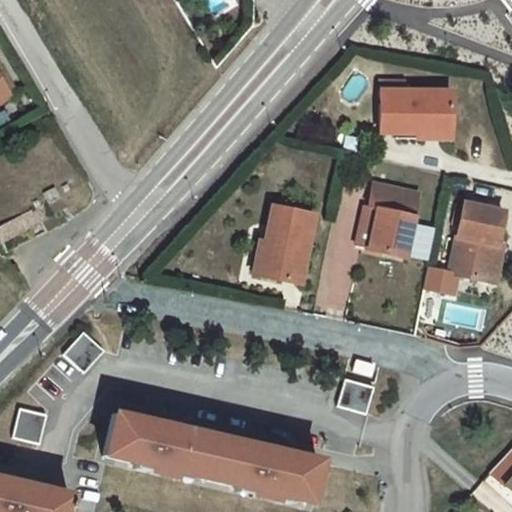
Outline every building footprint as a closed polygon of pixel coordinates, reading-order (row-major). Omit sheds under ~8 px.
[(0,68),(0,80),(10,96),(15,93),(0,68)] [(0,101),(10,96),(0,80),(0,101)] [(379,82),(379,91),(403,92),(403,82),(379,82)] [(403,92),(379,91),(379,133),(416,133),(416,128),(450,128),(450,92),(403,92)] [(4,111),(0,113),(0,126),(10,121),(4,111)] [(450,128),(416,128),(416,133),(416,139),(449,140),(450,128)] [(65,184),(60,188),(63,193),(68,190),(65,184)] [(368,248),(367,251),(403,259),(415,203),(397,199),(399,191),(373,185),(367,209),(363,208),(355,245),(368,248)] [(52,188),(41,194),(46,205),(58,199),(52,188)] [(417,195),(399,191),(397,199),(415,203),(417,195)] [(36,200),(31,203),(33,208),(39,206),(36,200)] [(0,227),(0,240),(1,243),(50,216),(43,204),(0,227)] [(448,274),(488,282),(496,246),(503,213),(463,205),(448,274)] [(272,207),(264,244),(257,276),(298,285),(312,215),(272,207)] [(252,275),(257,276),(264,244),(258,243),(252,275)] [(502,247),(496,246),(488,282),(494,284),(502,247)] [(105,352),(84,333),(62,356),(83,375),(105,352)] [(371,377),(373,366),(355,362),(353,373),(371,377)] [(364,415),(371,388),(343,382),(336,409),(364,415)] [(46,416),(18,410),(12,438),(39,445),(46,416)] [(307,504),(316,463),(299,459),(215,439),(141,422),(112,415),(102,456),(307,504)] [(511,448),(488,474),(503,487),(503,488),(511,496),(511,448)] [(0,481),(0,511),(64,511),(68,497),(34,489),(0,481)]
